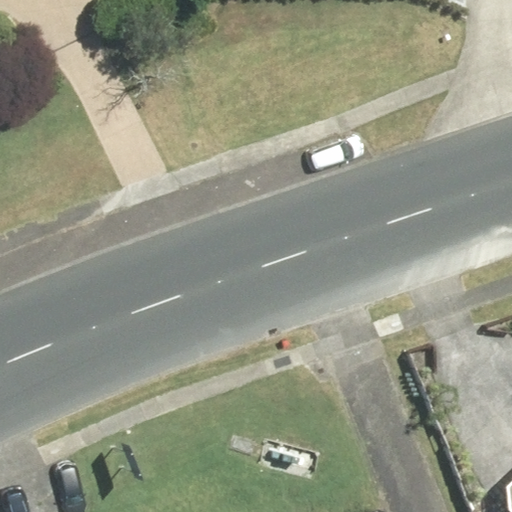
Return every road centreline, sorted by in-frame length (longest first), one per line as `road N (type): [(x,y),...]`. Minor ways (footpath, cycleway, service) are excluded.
road 1 (secondary): [(0,366),(134,306),(511,179)]
road 2 (unknown): [(496,0),(500,183)]
